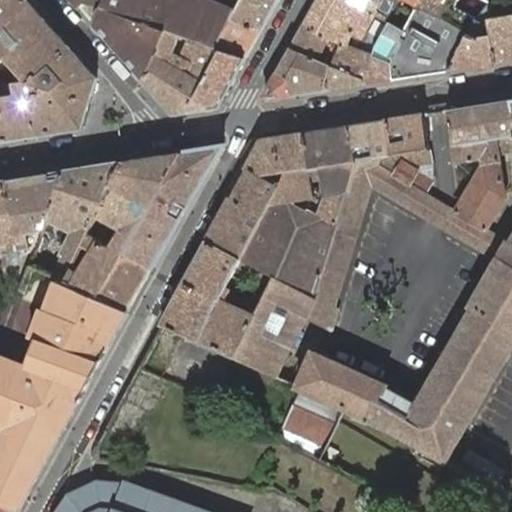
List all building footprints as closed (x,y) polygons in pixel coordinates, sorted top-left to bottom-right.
[(28,80),(71,47),(29,0),(1,0),(0,3),(0,62),(5,58),(26,80),(28,80)] [(71,0),(74,2),(78,6),(83,1),(99,4),(98,10),(100,7),(120,14),(165,30),(180,36),(188,38),(218,49),(239,4),(227,0),(71,0)] [(278,0),(240,0),(239,4),(218,49),(221,50),(246,59),(278,0)] [(373,13),(350,0),(318,0),(304,25),(342,44),(345,45),(345,44),(350,32),(360,37),(370,19),(373,13)] [(350,0),(373,13),(381,17),(385,20),(396,0),(350,0)] [(447,0),(407,0),(419,6),(439,17),(447,0)] [(447,0),(439,17),(469,32),(476,36),(477,35),(489,16),(499,0),(447,0)] [(492,33),(496,64),(511,61),(511,0),(499,0),(489,16),(492,33)] [(469,32),(439,17),(419,6),(405,31),(389,22),(376,45),(373,55),(373,56),(391,63),(393,80),(450,71),(449,68),(469,32)] [(95,26),(143,79),(165,30),(120,14),(100,7),(98,10),(95,26)] [(373,13),(370,19),(377,23),(381,17),(373,13)] [(291,96),(327,90),(329,65),(332,66),(342,44),(304,25),(278,72),(289,79),(291,96)] [(221,50),(218,49),(188,38),(181,54),(174,51),(180,36),(165,30),(143,79),(174,114),(187,112),(221,50)] [(476,36),(469,32),(449,68),(450,71),(496,64),(492,33),(477,35),(476,36)] [(362,85),(393,80),(391,63),(373,56),(373,55),(345,44),(345,45),(342,44),(332,66),(364,78),(362,85)] [(0,141),(82,129),(97,77),(71,47),(28,80),(26,80),(14,82),(15,93),(0,96),(0,141)] [(220,105),(246,59),(221,50),(187,112),(218,107),(220,105)] [(327,90),(362,85),(364,78),(332,66),(329,65),(327,90)] [(266,99),(291,96),(289,79),(278,72),(265,95),(266,99)] [(511,99),(450,109),(454,144),(456,160),(483,155),(485,163),(457,210),(453,208),(443,226),(499,258),(470,305),(473,307),(421,396),(416,405),(386,387),(388,384),(313,351),(296,387),(301,389),(279,438),(322,458),(346,409),(398,433),(446,462),(468,423),(511,348),(511,99)] [(389,119),(394,154),(429,148),(430,148),(424,113),(389,119)] [(351,125),(356,159),(394,154),(389,119),(351,125)] [(318,167),(356,161),(356,159),(351,125),(303,133),(308,167),(308,169),(309,169),(318,167)] [(261,141),(246,168),(262,176),(273,174),(274,173),(288,171),(308,167),(303,133),(264,139),(263,139),(262,140),(261,140),(261,141)] [(223,145),(181,152),(158,193),(186,211),(224,147),(224,146),(224,145),(223,145)] [(254,315),(233,356),(233,358),(276,378),(306,318),(331,330),(338,308),(333,306),(371,183),(433,220),(443,226),(453,208),(444,202),(425,192),(432,180),(432,162),(430,148),(429,148),(394,154),(356,159),(356,161),(330,246),(314,298),(274,276),(254,315)] [(181,152),(122,161),(95,217),(124,230),(119,241),(116,240),(112,247),(87,234),(81,246),(91,251),(80,274),(70,269),(65,280),(99,295),(123,252),(158,193),(181,152)] [(122,161),(63,170),(46,219),(70,230),(50,274),(57,277),(65,280),(70,269),(81,246),(87,234),(95,217),(122,161)] [(265,212),(330,246),(356,161),(318,167),(323,196),(313,213),(304,208),(302,211),(287,203),(286,201),(313,197),(309,169),(308,169),(308,167),(288,171),(279,186),(265,212)] [(279,186),(270,181),(262,176),(246,168),(230,197),(263,215),(265,212),(279,186)] [(63,170),(7,179),(23,283),(35,248),(40,235),(46,219),(63,170)] [(279,186),(288,171),(274,173),(273,174),(270,181),(279,186)] [(7,179),(0,180),(0,281),(23,283),(7,179)] [(158,193),(123,252),(152,270),(186,211),(158,193)] [(230,197),(207,240),(240,258),(263,215),(230,197)] [(242,259),(274,276),(314,298),(330,246),(265,212),(263,215),(240,258),(242,259)] [(41,235),(40,235),(35,248),(36,248),(36,249),(37,249),(38,249),(39,249),(40,249),(41,249),(42,249),(43,248),(44,247),(45,246),(46,246),(46,245),(46,244),(46,243),(46,242),(46,241),(46,240),(46,239),(45,239),(45,238),(44,237),(43,237),(43,236),(42,236),(41,235)] [(228,287),(242,259),(240,258),(207,240),(161,324),(233,356),(254,315),(226,301),(232,289),(228,287)] [(123,252),(99,295),(129,310),(152,270),(123,252)] [(99,295),(65,280),(57,277),(45,309),(41,308),(30,337),(36,339),(27,365),(0,354),(0,424),(6,427),(12,429),(11,434),(56,443),(129,310),(99,295)] [(233,358),(233,356),(161,324),(155,335),(90,454),(92,455),(127,462),(170,380),(192,389),(215,398),(233,358)] [(6,446),(11,434),(4,433),(0,444),(6,446)] [(0,504),(15,511),(18,511),(56,443),(11,434),(6,446),(0,444),(0,504)] [(216,511),(201,506),(131,481),(130,483),(100,483),(73,495),(61,511),(216,511)]
